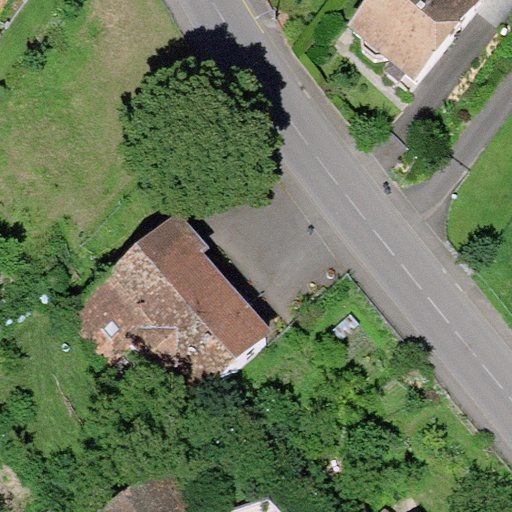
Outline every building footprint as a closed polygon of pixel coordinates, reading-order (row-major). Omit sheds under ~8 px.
[(0,0),(0,18),(11,0),(0,0)] [(384,0),(356,35),(366,42),(364,45),(366,55),(378,65),(388,62),(389,61),(403,72),(419,85),(487,1),(485,0),(384,0)] [(118,358),(134,346),(121,332),(197,265),(170,232),(79,313),(118,358)] [(0,264),(0,296),(16,278),(0,264)] [(121,332),(134,346),(152,367),(230,300),(219,288),(198,264),(197,265),(121,332)] [(230,300),(152,367),(165,383),(156,391),(182,418),(198,405),(208,397),(268,344),(230,300)] [(219,409),(208,397),(198,405),(209,418),(219,409)] [(212,511),(180,465),(113,511),(212,511)]
